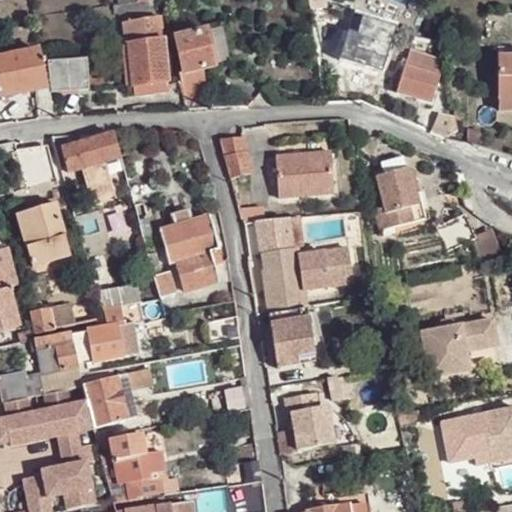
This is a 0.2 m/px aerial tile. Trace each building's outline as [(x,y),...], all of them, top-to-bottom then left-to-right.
[(382,73),(395,29),(352,16),(347,32),(344,42),(338,60),(382,73)] [(123,23),(133,97),(168,92),(158,18),(123,23)] [(228,62),(220,27),(205,30),(214,65),(228,62)] [(205,30),(173,38),(189,107),(201,104),(199,95),(208,93),(202,67),(214,65),(205,30)] [(444,60),(409,49),(400,79),(398,77),(396,82),(399,82),(396,93),(430,103),(444,60)] [(0,58),(0,95),(32,88),(39,116),(53,115),(47,86),(46,86),(38,50),(3,58),(0,58)] [(511,56),(499,57),(500,102),(511,101),(511,56)] [(86,77),(85,58),(45,63),(50,92),(87,89),(87,87),(86,77)] [(103,75),(86,77),(87,87),(104,85),(103,75)] [(511,101),(500,102),(500,112),(511,111),(511,101)] [(431,135),(442,141),(444,140),(457,131),(455,125),(438,116),(431,135)] [(120,157),(113,134),(60,149),(66,172),(78,169),(107,161),(120,157)] [(250,173),(243,151),(242,138),(219,140),(229,179),(250,173)] [(56,180),(48,148),(16,154),(25,189),(56,180)] [(280,198),(334,195),(331,152),(277,157),(280,198)] [(377,164),(380,175),(407,168),(404,157),(377,164)] [(107,161),(78,169),(82,185),(112,177),(107,161)] [(380,175),(375,176),(383,208),(373,210),(379,232),(418,221),(415,207),(416,206),(407,168),(380,175)] [(30,269),(68,258),(54,205),(16,215),(30,269)] [(261,207),(237,209),(241,224),(256,222),(262,222),(261,207)] [(175,226),(191,221),(189,211),(184,212),(177,214),(172,216),(175,226)] [(467,211),(439,222),(448,247),(471,238),(477,236),(476,233),(467,211)] [(209,216),(191,221),(175,226),(159,230),(168,265),(175,263),(175,262),(209,252),(209,254),(210,258),(213,263),(223,260),(221,255),(220,255),(218,250),(209,216)] [(137,220),(143,245),(153,242),(147,218),(137,220)] [(262,222),(256,222),(261,256),(294,252),(291,229),(301,228),(300,219),(288,220),(265,222),(263,222),(262,222)] [(503,253),(493,227),(476,233),(477,236),(471,238),(480,261),(503,253)] [(261,256),(263,272),(299,267),(298,258),(305,257),(304,250),(301,228),(291,229),(294,252),(261,256)] [(263,272),(269,314),(306,308),(304,292),(353,286),(349,251),(305,257),(298,258),(299,267),(263,272)] [(151,276),(161,273),(155,252),(146,254),(151,276)] [(210,258),(209,254),(209,252),(175,262),(175,263),(184,291),(217,282),(213,263),(210,258)] [(213,263),(217,282),(231,280),(228,259),(223,260),(213,263)] [(174,294),(167,271),(161,273),(151,276),(158,298),(159,298),(174,294)] [(139,302),(135,284),(97,292),(101,310),(119,306),(139,302)] [(0,291),(0,331),(20,327),(10,289),(0,291)] [(143,291),(145,301),(155,299),(153,289),(143,291)] [(71,306),(31,315),(35,335),(76,326),(71,306)] [(123,326),(119,306),(101,310),(106,329),(117,327),(123,326)] [(311,355),(304,310),(267,316),(273,361),(311,355)] [(511,317),(511,316),(440,329),(449,375),(511,362),(511,317)] [(238,331),(236,317),(208,322),(211,342),(238,338),(238,331)] [(117,327),(124,357),(138,355),(132,324),(123,326),(117,327)] [(31,327),(16,331),(19,343),(34,339),(31,327)] [(124,357),(117,327),(106,329),(103,330),(86,333),(87,343),(92,362),(92,363),(124,357)] [(73,346),(87,343),(86,333),(86,330),(70,333),(73,346)] [(73,346),(70,333),(36,341),(39,353),(57,349),(62,373),(79,369),(78,364),(73,346)] [(73,346),(78,364),(92,362),(87,343),(73,346)] [(57,349),(39,353),(45,377),(62,373),(57,349)] [(62,373),(45,377),(35,380),(38,397),(67,391),(73,390),(83,388),(83,386),(81,377),(79,369),(62,373)] [(23,378),(22,374),(8,377),(10,385),(11,391),(9,392),(10,397),(8,397),(9,403),(38,397),(35,380),(34,375),(23,378)] [(125,376),(115,379),(83,386),(83,388),(86,400),(93,429),(125,421),(122,408),(132,406),(125,376)] [(0,378),(0,404),(0,405),(0,404),(0,387),(10,385),(8,377),(0,378)] [(244,377),(236,378),(238,387),(245,386),(244,377)] [(335,379),(326,380),(330,403),(338,401),(335,379)] [(3,404),(9,403),(8,397),(10,397),(9,392),(11,391),(10,385),(0,387),(0,404),(0,405),(3,404)] [(211,391),(215,414),(248,409),(245,386),(238,387),(211,391)] [(9,403),(3,404),(7,418),(0,419),(0,444),(10,443),(10,447),(45,439),(81,432),(93,429),(86,400),(83,388),(73,390),(67,391),(38,397),(9,403)] [(313,395),(283,400),(286,415),(289,415),(295,452),(332,445),(326,408),(315,409),(313,395)] [(511,405),(439,420),(451,474),(491,466),(489,461),(511,456),(511,405)] [(135,419),(132,406),(122,408),(125,421),(135,419)] [(418,409),(396,414),(398,426),(420,420),(418,409)] [(81,432),(45,439),(48,454),(84,446),(81,432)] [(108,441),(115,484),(119,484),(120,489),(125,489),(148,486),(147,480),(146,475),(162,473),(159,453),(143,455),(141,436),(108,441)] [(84,446),(48,454),(51,469),(93,460),(90,445),(84,446)] [(11,484),(16,511),(56,511),(111,500),(102,464),(100,458),(93,460),(51,469),(37,471),(39,477),(30,479),(11,484)] [(260,483),(256,461),(224,465),(227,487),(260,483)] [(28,473),(30,479),(39,477),(37,471),(28,473)] [(249,511),(264,510),(260,483),(227,487),(230,511),(249,511)] [(148,486),(125,489),(126,500),(162,496),(160,484),(148,486)] [(191,511),(190,503),(169,506),(170,511),(191,511)]
